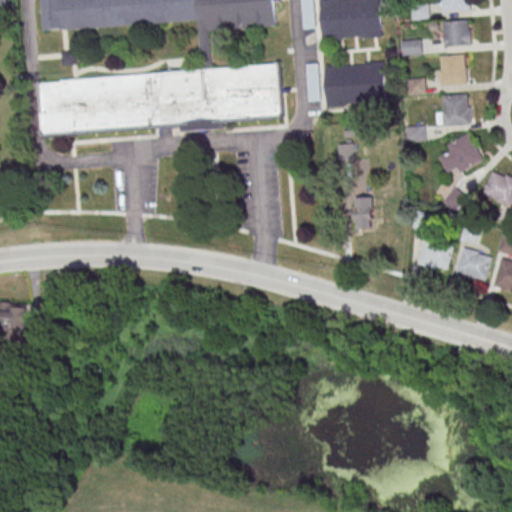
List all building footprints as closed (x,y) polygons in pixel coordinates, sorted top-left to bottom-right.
[(274,0),(40,0),(44,33),(199,21),(203,21),(210,32),(277,27),(274,0)] [(302,0),(303,28),(315,28),(315,0),(302,0)] [(324,42),(322,0),(342,0),(343,1),(360,0),(381,0),(383,39),(363,40),(363,38),(345,39),(345,41),(324,42)] [(443,0),(470,0),(472,12),(443,14),(442,2),(444,2),(443,0)] [(429,20),(429,5),(413,5),(413,20),(429,20)] [(444,23),(466,21),(467,31),(471,31),(472,47),(444,49),(443,36),(445,36),(444,23)] [(403,40),(403,54),(422,54),(422,40),(403,40)] [(64,65),(78,65),(78,51),(64,51),(64,65)] [(441,57),(465,55),(466,68),(468,68),(469,85),(442,88),(441,73),(442,73),(441,57)] [(329,109),(326,66),(347,65),(347,67),(365,66),(365,64),(385,63),(388,105),(367,106),(367,104),(349,105),(349,107),(329,109)] [(320,64),(309,64),(309,101),(320,101),(320,64)] [(444,98),(467,96),(468,109),(471,109),(473,125),(444,127),(443,115),(445,114),(444,98)] [(441,157),(450,176),(483,161),(471,133),(446,144),(450,153),(441,157)] [(511,206),(511,203),(511,177),(495,169),(484,192),(511,206)] [(455,211),(468,197),(456,186),(443,200),(455,211)] [(375,228),(374,197),(356,197),(357,228),(375,228)] [(466,225),(481,229),(476,246),(461,242),(466,225)] [(504,235),(511,237),(511,256),(499,253),(504,235)] [(427,238),(419,265),(436,270),(436,267),(449,271),(455,248),(441,244),(442,242),(427,238)] [(465,249),(457,276),(473,280),(474,278),(487,281),(493,259),(479,255),(480,253),(465,249)] [(511,263),(503,260),(495,287),(511,292),(511,263)] [(0,336),(28,336),(28,303),(0,303),(0,336)]
